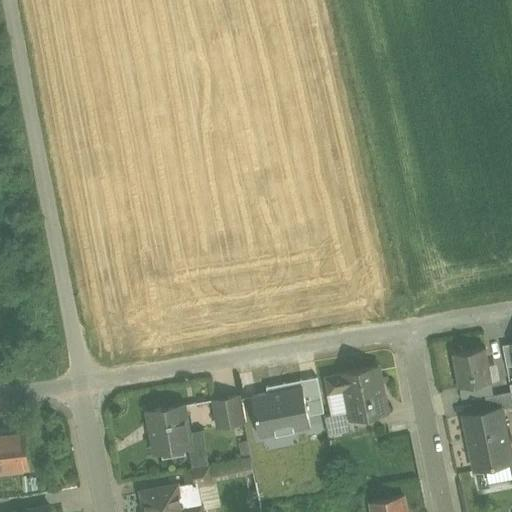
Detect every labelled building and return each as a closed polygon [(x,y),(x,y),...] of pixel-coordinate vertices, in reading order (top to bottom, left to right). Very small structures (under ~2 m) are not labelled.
[(486,347),(453,353),(459,387),(492,381),(486,347)] [(378,365),(326,376),(329,393),(346,390),(352,419),(388,412),(378,365)] [(308,386),(252,396),(259,433),(315,423),(308,386)] [(511,393),(511,391),(485,396),(488,410),(501,408),(501,409),(511,406),(511,393)] [(239,395),(214,399),(219,427),(244,423),(239,395)] [(184,403),(149,409),(156,452),(192,447),(189,432),(184,403)] [(488,410),(464,415),(476,470),(511,463),(501,409),(501,408),(488,410)] [(345,410),(325,414),(328,435),(349,431),(345,410)] [(195,467),(209,464),(204,429),(189,432),(192,447),(195,467)] [(25,431),(0,433),(0,470),(30,467),(25,431)] [(210,464),(212,480),(253,473),(251,457),(210,464)] [(195,467),(186,469),(189,484),(196,482),(197,483),(212,480),(209,464),(195,467)] [(177,485),(143,492),(146,511),(201,511),(197,486),(197,483),(196,482),(189,484),(177,486),(177,485)] [(406,511),(403,495),(371,502),(373,511),(406,511)]
